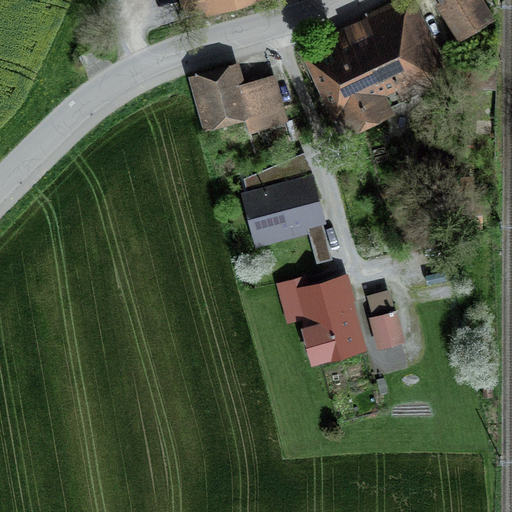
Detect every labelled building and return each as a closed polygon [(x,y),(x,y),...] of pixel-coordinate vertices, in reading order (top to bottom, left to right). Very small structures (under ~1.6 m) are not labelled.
[(146,0),(109,0),(107,6),(137,20),(146,0)] [(180,0),(186,17),(240,0),(180,0)] [(314,54),(346,125),(404,98),(396,80),(429,65),(418,41),(429,36),(412,0),(401,0),(365,17),(370,29),(314,54)] [(442,0),(462,32),(488,17),(477,0),(442,0)] [(78,56),(83,65),(98,57),(92,48),(78,56)] [(240,66),(191,78),(204,129),(246,118),(249,132),(282,124),(271,78),(245,85),(240,66)] [(495,86),(463,86),(463,106),(495,107),(495,86)] [(280,170),(244,179),(257,233),(318,219),(308,180),(283,186),(280,170)] [(472,180),(447,179),(445,213),(470,215),(472,180)] [(324,231),(306,234),(310,260),(328,257),(324,231)] [(348,269),(281,287),(293,330),(307,327),(318,369),(372,355),(348,269)] [(392,295),(371,300),(383,353),(409,347),(402,314),(397,316),(392,295)]
